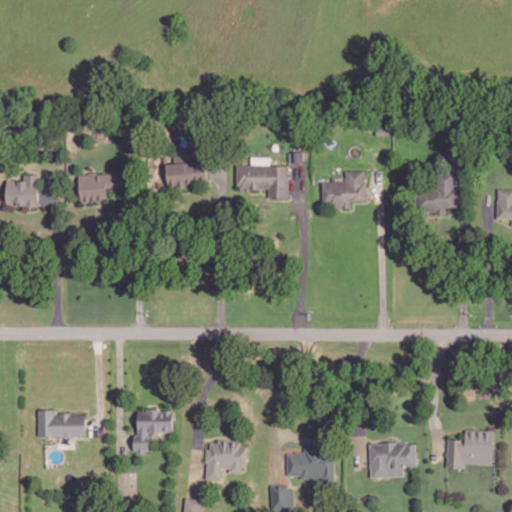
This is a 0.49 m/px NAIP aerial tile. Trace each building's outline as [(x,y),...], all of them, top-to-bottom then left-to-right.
[(440,155),(453,169),(465,158),(452,144),(440,155)] [(294,160),(303,160),(303,150),(294,151),(294,160)] [(174,154),(175,162),(166,162),(168,184),(179,183),(179,187),(184,186),(184,182),(193,181),(193,179),(207,178),(206,159),(185,161),(185,153),(174,154)] [(237,164),(237,183),(241,183),(241,185),(250,186),(250,187),(258,187),(258,185),(270,185),(270,195),(287,195),(287,165),(237,164)] [(323,181),(323,200),(330,200),(331,205),(340,205),(351,205),(350,196),(352,196),(352,198),(366,198),(365,180),(363,180),(363,170),(347,170),(347,181),(323,181)] [(80,175),(82,201),(108,198),(107,189),(120,187),(119,171),(80,175)] [(438,171),(437,187),(428,187),(428,203),(433,203),(432,212),(445,212),(445,203),(456,204),(456,187),(453,187),(453,171),(438,171)] [(7,179),(7,203),(39,203),(40,173),(24,172),(24,180),(7,179)] [(511,187),(498,187),(498,215),(511,215),(511,187)] [(138,409),(138,434),(133,434),(133,448),(138,448),(138,450),(144,450),(144,448),(148,448),(148,429),(172,429),(172,408),(162,408),(162,409),(160,409),(160,407),(146,407),(146,409),(138,409)] [(39,409),(39,434),(63,434),(65,436),(70,436),(72,434),(84,434),(84,414),(70,414),(70,411),(60,411),(60,414),(54,414),(54,409),(39,409)] [(448,437),(447,466),(461,467),(462,460),(493,462),(494,430),(465,429),(464,438),(448,437)] [(219,438),(218,443),(212,442),(211,449),(207,449),(206,460),(208,461),(206,476),(219,478),(221,464),(231,466),(231,469),(240,470),(241,463),(244,463),(246,446),(239,445),(239,441),(219,438)] [(369,443),(371,475),(404,474),(403,465),(416,465),(415,443),(406,443),(406,441),(397,441),(397,440),(381,441),(381,443),(369,443)] [(287,452),(288,473),(301,473),(301,476),(310,476),(310,480),(334,479),(334,451),(323,452),(323,446),(304,447),(304,450),(295,450),(295,452),(287,452)] [(271,484),(272,508),(293,508),(293,487),(288,487),(288,483),(271,484)] [(183,511),(199,511),(201,498),(186,496),(183,511)]
